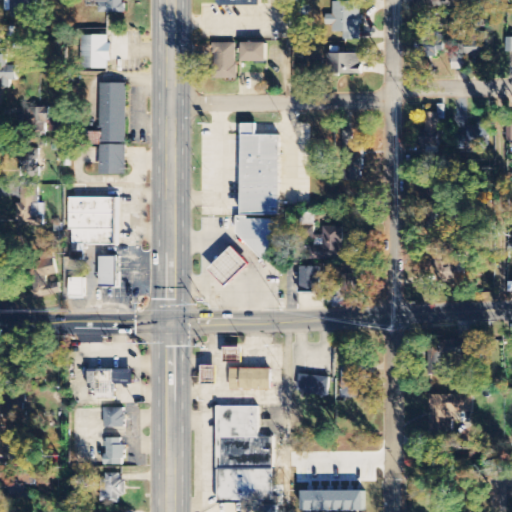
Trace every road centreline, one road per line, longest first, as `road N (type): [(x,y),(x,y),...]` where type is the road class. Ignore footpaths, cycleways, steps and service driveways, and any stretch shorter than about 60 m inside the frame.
road 1 (tertiary): [(511,315),(0,322)]
road 2 (residential): [(390,511),(393,0)]
road 3 (secondary): [(170,511),(171,0)]
road 4 (residential): [(393,102),(171,102)]
